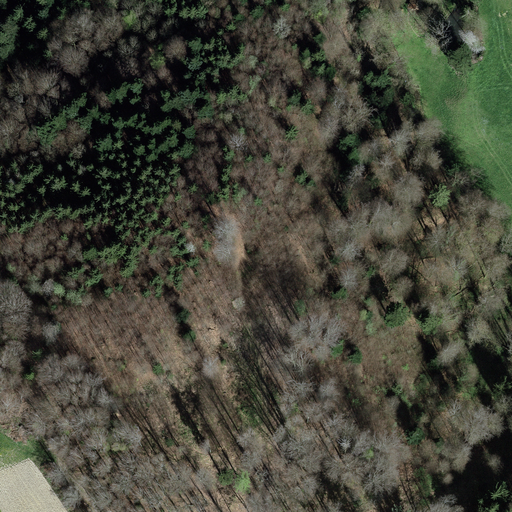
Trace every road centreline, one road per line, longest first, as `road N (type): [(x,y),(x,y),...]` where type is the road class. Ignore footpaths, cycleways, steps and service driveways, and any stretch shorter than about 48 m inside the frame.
road 1 (track): [(0,222),(44,178),(115,79),(208,27),(296,9),(325,31),(345,100),(384,151),(444,203)]
road 2 (track): [(262,511),(263,396),(230,223),(209,207),(138,203),(0,244)]
